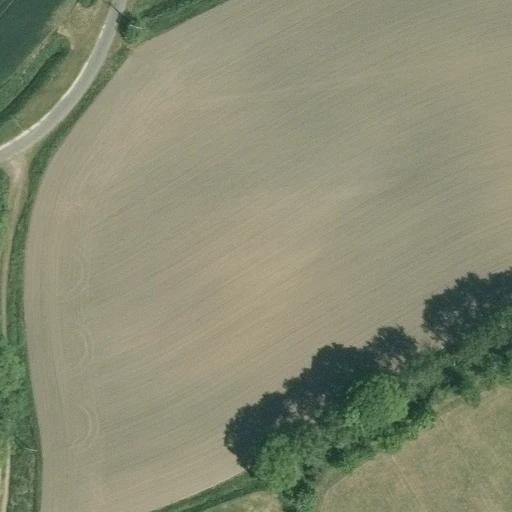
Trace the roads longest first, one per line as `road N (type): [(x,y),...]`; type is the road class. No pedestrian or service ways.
road 1 (track): [(30,138),(4,226),(3,511)]
road 2 (residential): [(120,0),(105,44),(64,109),(0,158)]
